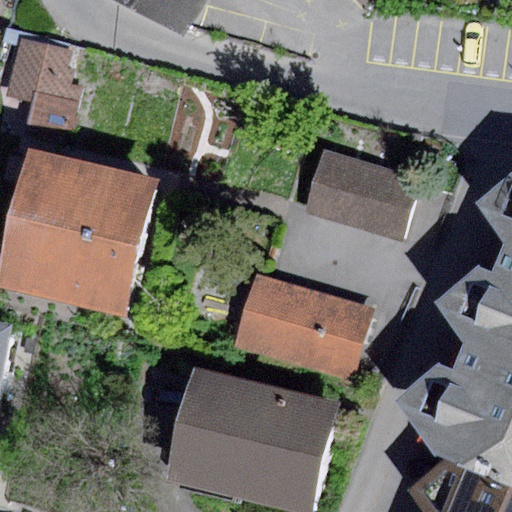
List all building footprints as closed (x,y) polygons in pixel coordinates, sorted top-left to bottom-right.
[(108,0),(188,44),(211,0),(108,0)] [(71,52),(12,38),(0,88),(0,89),(16,136),(74,149),(89,88),(71,84),(75,68),(67,66),(71,52)] [(159,180),(31,151),(0,284),(0,285),(128,315),(159,180)] [(421,179),(326,152),(309,213),(403,240),(421,179)] [(511,187),(484,209),(511,248),(511,257),(503,280),(487,274),(444,307),(473,349),(462,376),(447,370),(405,407),(455,465),(511,489),(511,187)] [(244,225),(242,240),(246,249),(260,253),(273,247),(277,237),(273,223),(259,219),(244,225)] [(370,311),(259,277),(239,341),(350,375),(370,311)] [(0,390),(12,328),(0,325),(0,390)] [(322,511),(348,410),(200,374),(173,482),(293,511),(322,511)] [(511,511),(511,489),(455,465),(418,495),(428,511),(511,511)]
